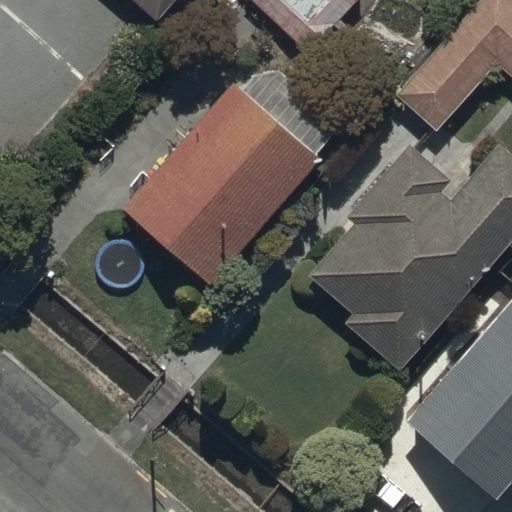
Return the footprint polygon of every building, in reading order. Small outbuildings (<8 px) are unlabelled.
[(173,0),(133,0),(156,20),(173,0)] [(249,0),(302,53),(355,0),(249,0)] [(511,3),(508,0),(482,0),(394,94),(436,133),(499,66),(511,77),(511,3)] [(229,87),(122,209),(210,286),(317,164),(229,87)] [(352,228),(309,277),(352,315),(344,325),(397,371),(511,238),(511,159),(499,148),(454,200),(445,192),(452,184),(409,147),(345,221),(352,228)] [(511,298),(403,420),(492,500),(511,477),(511,298)]
